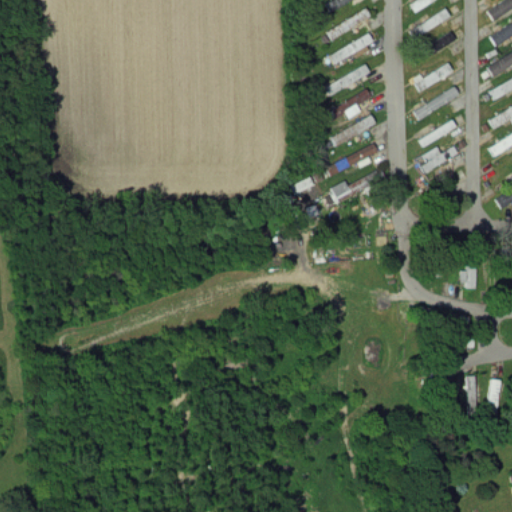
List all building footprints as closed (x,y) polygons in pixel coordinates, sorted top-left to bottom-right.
[(511,0),(503,0),(485,9),(491,22),(511,11),(511,0)] [(324,32),(329,40),(368,16),(364,8),(324,32)] [(511,35),(511,22),(488,36),(494,45),(511,35)] [(410,56),(415,63),(454,38),(449,31),(410,56)] [(369,43),(365,35),(332,52),(337,60),(369,43)] [(511,51),(485,67),(491,78),(511,65),(511,51)] [(412,83),(417,92),(450,71),(445,62),(412,83)] [(370,73),(363,63),(348,74),(355,84),(370,73)] [(511,87),(511,76),(488,92),(492,100),(511,87)] [(319,114),(323,123),(368,102),(363,93),(319,114)] [(511,105),(487,120),(494,131),(511,119),(511,105)] [(373,123),(368,114),(327,140),(332,148),(373,123)] [(453,127),(449,120),(417,139),(421,146),(453,127)] [(511,131),(487,149),(493,157),(511,143),(511,131)] [(324,169),(329,177),(375,151),(371,143),(324,169)] [(456,153),(451,145),(438,153),(434,147),(413,159),(421,174),(456,153)] [(495,169),(491,158),(479,162),(483,173),(495,169)] [(511,162),(489,176),(493,184),(511,173),(511,162)] [(372,185),(384,180),(379,170),(332,192),(336,201),(357,192),(361,202),(376,195),(372,185)] [(511,188),(494,200),(500,210),(511,201),(511,188)] [(474,289),(474,264),(467,264),(467,270),(459,270),(459,289),(474,289)]
